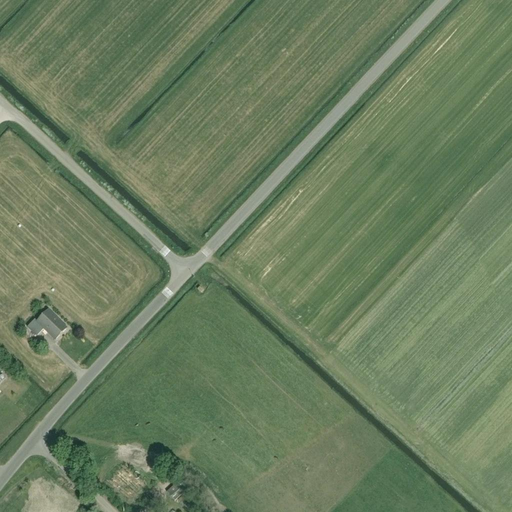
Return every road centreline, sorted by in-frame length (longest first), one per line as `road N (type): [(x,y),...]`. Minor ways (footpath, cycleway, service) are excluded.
road 1 (tertiary): [(184,272),(442,0)]
road 2 (tertiary): [(0,482),(184,272)]
road 3 (unclassified): [(184,272),(0,101)]
